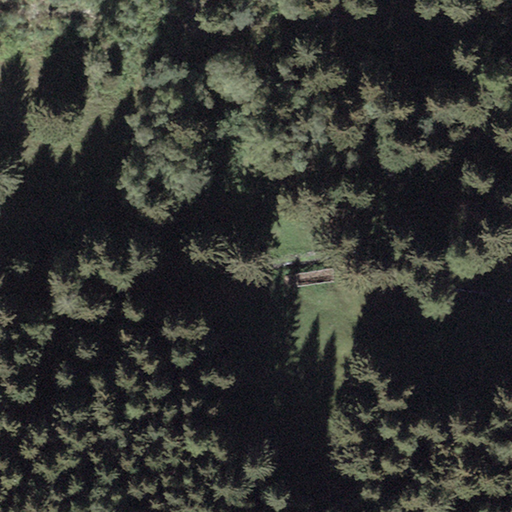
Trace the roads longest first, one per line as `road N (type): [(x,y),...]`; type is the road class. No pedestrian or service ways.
road 1 (track): [(511,249),(484,253),(422,223),(357,157),(281,192),(141,216),(39,159),(0,126)]
road 2 (track): [(0,223),(50,247),(34,275),(0,273)]
